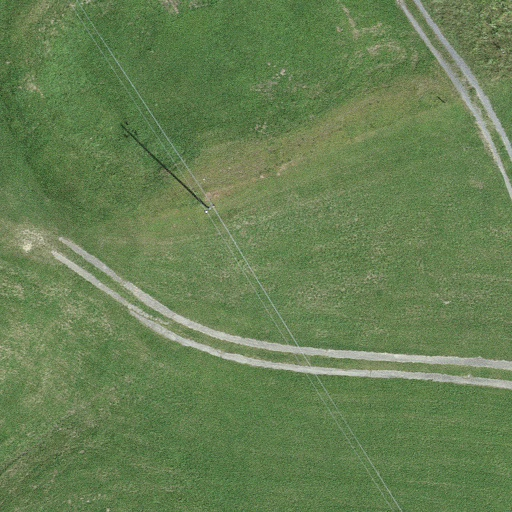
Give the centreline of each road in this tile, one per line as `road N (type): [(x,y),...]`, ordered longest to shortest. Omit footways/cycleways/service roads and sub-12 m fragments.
road 1 (track): [(51,238),(211,355),(511,362)]
road 2 (track): [(511,152),(419,0)]
